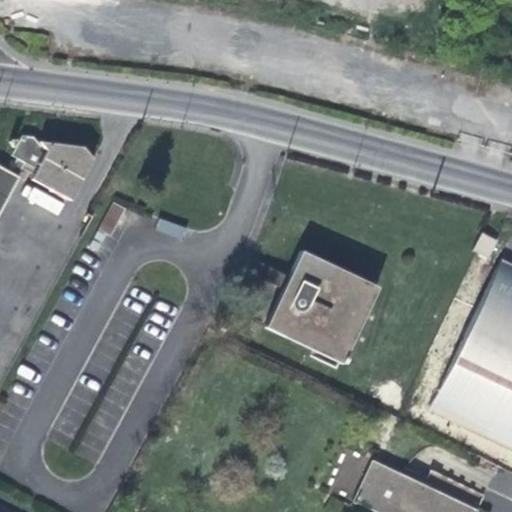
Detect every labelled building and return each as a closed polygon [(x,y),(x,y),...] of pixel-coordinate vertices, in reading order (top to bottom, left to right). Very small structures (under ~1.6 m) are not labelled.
[(0,170),(0,213),(18,180),(16,179),(22,168),(29,172),(25,180),(68,202),(90,162),(81,148),(34,143),(28,138),(19,136),(9,154),(16,158),(7,174),(0,170)] [(95,230),(109,237),(123,210),(109,204),(95,230)] [(472,248),(479,251),(488,235),(480,231),(472,248)] [(496,239),(488,235),(479,251),(487,255),(496,239)] [(511,245),(510,245),(501,263),(511,267),(511,245)] [(301,249),(290,272),(283,284),(264,322),(338,358),(375,284),(301,249)] [(253,269),(283,284),(290,272),(272,263),(259,257),(253,269)] [(511,267),(501,263),(431,405),(511,444),(511,267)] [(332,486),(353,495),(369,459),(348,449),(332,486)] [(473,511),(475,509),(373,459),(353,500),(378,511),(473,511)]
